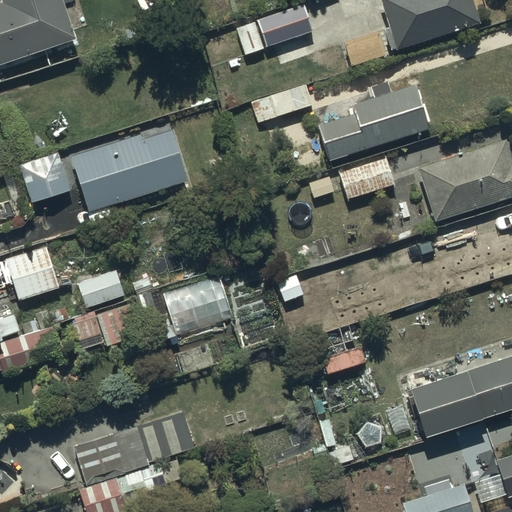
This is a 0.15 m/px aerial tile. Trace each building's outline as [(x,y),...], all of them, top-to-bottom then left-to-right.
[(0,0),(0,63),(71,40),(57,0),(0,0)] [(480,20),(473,0),(380,0),(389,25),(385,26),(393,49),(480,20)] [(302,2),(232,26),(242,55),(312,31),(302,2)] [(428,126),(413,82),(390,90),(386,78),(368,85),(371,96),(351,102),(353,111),(316,123),(328,159),(428,126)] [(249,102),(256,123),(312,104),(306,84),(249,102)] [(170,125),(71,155),(88,209),(187,179),(170,125)] [(511,160),(509,162),(503,140),(414,167),(431,221),(511,196),(511,160)] [(69,188),(58,151),(20,162),(31,199),(69,188)] [(394,183),(385,157),(338,172),(347,199),(394,183)] [(511,221),(461,239),(475,280),(511,267),(511,221)] [(436,258),(428,235),(368,254),(376,277),(436,258)] [(59,284),(46,245),(0,260),(0,283),(11,280),(17,298),(59,284)] [(123,294),(115,268),(78,280),(86,305),(123,294)] [(230,318),(217,279),(216,275),(156,295),(150,278),(130,285),(140,313),(152,309),(155,319),(166,315),(169,324),(160,327),(164,339),(230,318)] [(20,321),(24,334),(0,341),(0,371),(58,353),(50,327),(64,323),(58,306),(35,313),(36,316),(20,321)] [(0,336),(20,329),(13,309),(0,314),(0,336)] [(104,342),(94,310),(67,319),(75,342),(77,341),(79,349),(104,342)] [(211,364),(205,343),(173,355),(180,375),(211,364)] [(364,363),(360,349),(320,361),(325,375),(364,363)] [(511,404),(511,354),(404,390),(419,436),(511,404)] [(189,448),(179,414),(71,450),(83,487),(145,466),(144,463),(189,448)] [(511,453),(495,460),(498,473),(474,482),(481,502),(504,493),(505,496),(511,494),(511,453)] [(158,467),(157,464),(76,491),(82,511),(120,511),(147,503),(144,493),(163,487),(162,484),(180,478),(175,462),(158,467)] [(469,511),(457,475),(441,481),(443,488),(398,503),(401,511),(469,511)]
